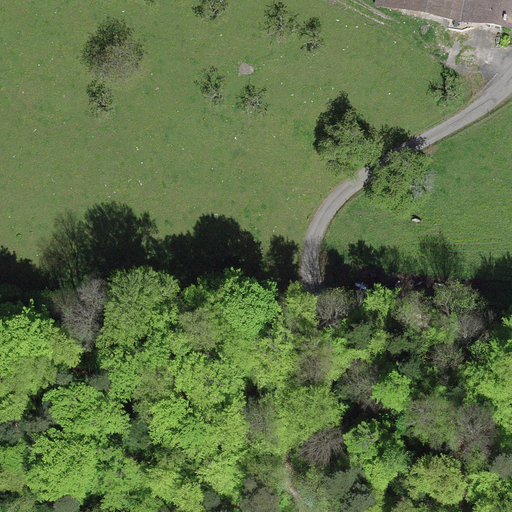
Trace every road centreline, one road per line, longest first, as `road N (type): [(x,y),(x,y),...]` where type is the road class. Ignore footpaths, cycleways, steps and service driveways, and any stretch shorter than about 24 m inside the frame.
road 1 (unclassified): [(511,77),(484,104),(332,203),(312,242),(311,301)]
road 2 (track): [(0,342),(210,330),(275,320),(311,301)]
road 3 (track): [(311,301),(288,485),(312,511)]
road 4 (track): [(311,301),(511,340)]
